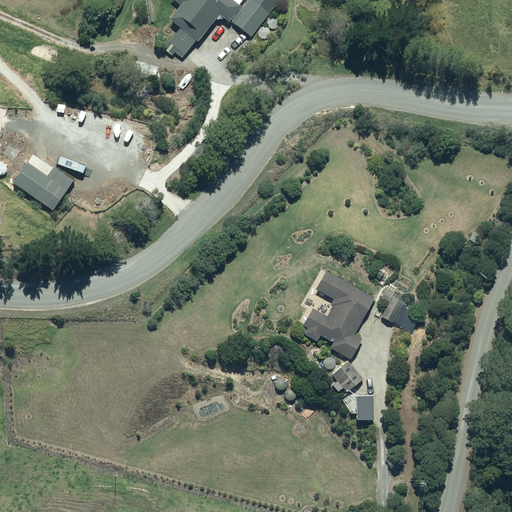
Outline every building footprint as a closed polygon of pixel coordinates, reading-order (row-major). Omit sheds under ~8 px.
[(171,0),(179,6),(168,21),(179,29),(165,48),(182,60),(195,41),(198,44),(217,19),(226,26),(245,0),(171,0)] [(269,11),(252,0),(248,0),(232,25),(251,38),(269,11)] [(159,67),(133,62),(130,79),(156,84),(159,67)] [(26,165),(12,186),(52,212),(71,183),(49,169),(45,177),(26,165)] [(375,298),(321,269),(300,308),(308,312),(295,337),(311,346),(317,335),(328,341),(325,347),(350,361),(361,340),(354,336),(375,298)] [(402,302),(387,296),(378,318),(393,324),(402,302)] [(360,382),(346,362),(329,375),(343,395),(360,382)]
